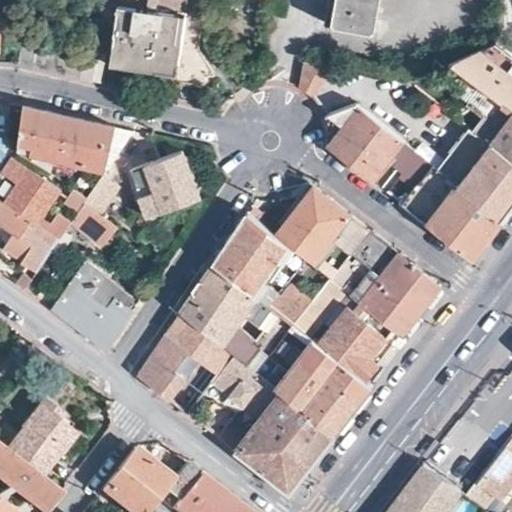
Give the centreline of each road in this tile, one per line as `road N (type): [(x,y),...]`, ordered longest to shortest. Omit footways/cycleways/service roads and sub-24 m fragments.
road 1 (residential): [(109,374),(270,138)]
road 2 (residential): [(497,304),(312,161),(270,138)]
road 3 (residential): [(270,138),(0,75)]
road 4 (secondary): [(497,304),(339,511)]
road 5 (residential): [(143,403),(284,511)]
road 6 (residential): [(0,289),(109,374)]
road 7 (residential): [(143,403),(61,511)]
